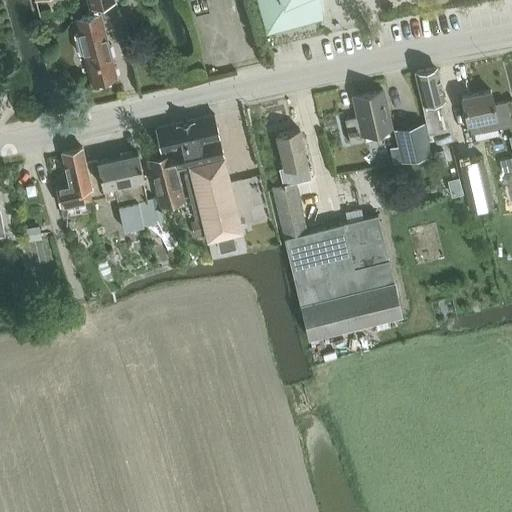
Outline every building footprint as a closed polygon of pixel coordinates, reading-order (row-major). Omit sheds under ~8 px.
[(259,0),(268,32),(322,17),(320,0),(259,0)] [(79,32),(74,33),(79,54),(85,52),(93,84),(118,77),(101,12),(82,17),(76,19),(79,32)] [(453,130),(438,67),(416,72),(423,105),(422,105),(429,136),(453,130)] [(383,90),(354,96),(358,116),(345,119),(351,143),(365,140),(363,134),(392,127),(383,90)] [(492,90),(463,97),(471,135),(511,125),(511,123),(507,102),(495,104),(492,90)] [(234,235),(243,232),(214,113),(155,128),(162,154),(171,151),(177,170),(190,167),(191,171),(185,172),(197,219),(203,218),(205,228),(207,235),(208,241),(218,239),(221,250),(237,246),(234,235)] [(424,122),(395,129),(402,160),(431,153),(424,122)] [(281,169),(284,184),(272,187),(309,338),(404,315),(379,214),(364,218),(348,222),(309,231),(297,182),(311,178),(299,129),(276,135),(285,168),(281,169)] [(91,198),(91,187),(83,147),(62,151),(69,185),(56,188),(60,205),(61,205),(63,215),(68,214),(72,216),(77,215),(80,212),(92,210),(91,198)] [(162,207),(186,200),(177,170),(171,151),(162,154),(147,158),(162,207)] [(106,201),(117,198),(123,229),(147,224),(164,237),(174,258),(182,254),(165,214),(156,209),(154,198),(148,200),(143,179),(145,179),(140,152),(98,161),(106,201)] [(491,195),(482,156),(466,160),(476,199),(491,195)] [(499,161),(502,172),(511,169),(511,159),(511,157),(499,161)] [(28,197),(38,195),(35,184),(26,186),(28,197)] [(464,203),(467,214),(479,211),(476,199),(464,203)] [(361,208),(346,212),(348,222),(364,218),(361,208)] [(197,219),(191,220),(196,238),(207,235),(205,228),(203,218),(197,219)] [(39,238),(37,226),(27,228),(29,240),(39,238)]
